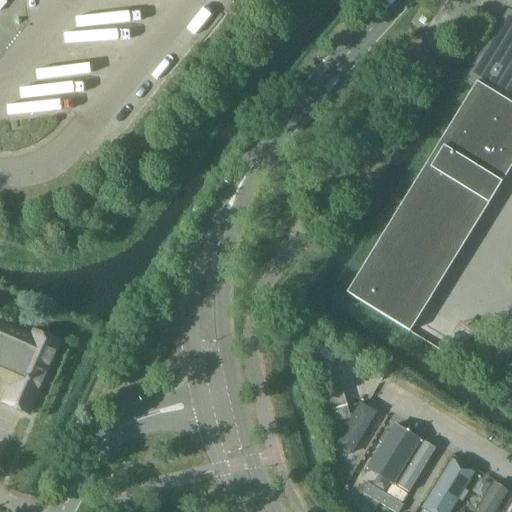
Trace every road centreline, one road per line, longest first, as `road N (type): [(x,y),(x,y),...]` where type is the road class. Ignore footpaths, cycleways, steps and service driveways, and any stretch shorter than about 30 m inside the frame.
road 1 (tertiary): [(273,136),(228,186),(200,256),(192,321),(203,403)]
road 2 (tertiary): [(231,395),(222,263),(273,136)]
road 3 (tertiary): [(59,511),(98,446),(120,427),(203,403)]
road 4 (tertiary): [(273,136),(397,0)]
road 5 (tertiary): [(278,511),(231,395)]
